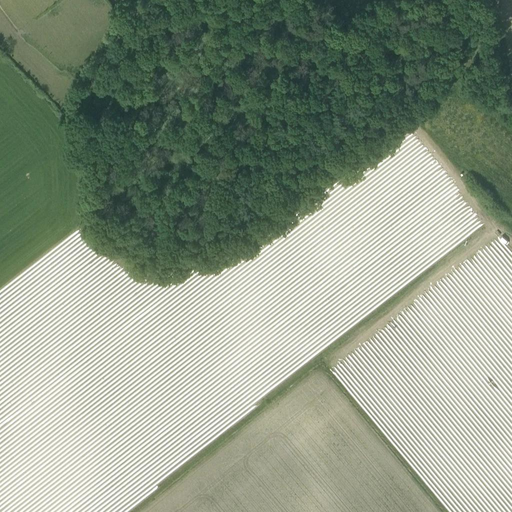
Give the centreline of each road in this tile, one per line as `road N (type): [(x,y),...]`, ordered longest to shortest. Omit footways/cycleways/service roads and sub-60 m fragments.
road 1 (track): [(131,20),(79,103),(81,189),(90,218),(153,258),(242,236),(442,77),(463,70),(482,32),(473,0)]
road 2 (track): [(411,125),(511,227)]
